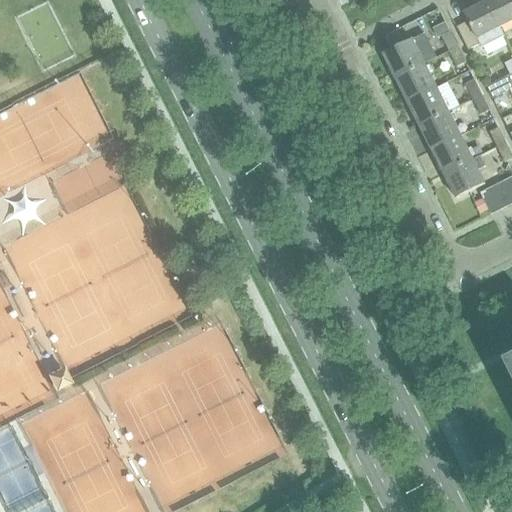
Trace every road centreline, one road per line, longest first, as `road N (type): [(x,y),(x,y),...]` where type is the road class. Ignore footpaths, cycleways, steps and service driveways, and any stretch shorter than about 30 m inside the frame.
road 1 (secondary): [(139,0),(397,511)]
road 2 (secondary): [(450,511),(193,0)]
road 3 (residential): [(511,247),(455,265),(433,254),(310,0)]
